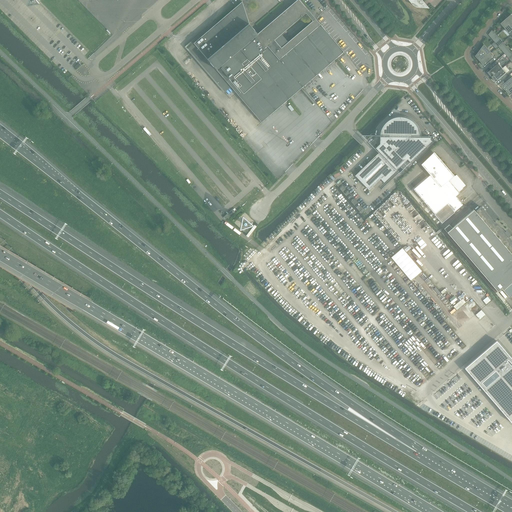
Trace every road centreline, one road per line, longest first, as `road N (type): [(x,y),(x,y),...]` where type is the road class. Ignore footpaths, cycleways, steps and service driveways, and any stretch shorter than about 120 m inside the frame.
road 1 (motorway): [(0,213),(473,511)]
road 2 (motorway): [(416,451),(0,134)]
road 3 (motorway): [(0,251),(436,511)]
road 4 (motorway): [(416,451),(227,341),(0,193)]
road 5 (motorway): [(0,247),(91,339),(394,511)]
road 6 (unclassified): [(389,75),(258,212)]
road 7 (unclassified): [(153,12),(96,60),(96,73),(109,74),(165,26)]
road 8 (secondary): [(405,78),(511,204)]
road 9 (secondary): [(511,185),(414,69)]
road 10 (residential): [(511,107),(467,58),(506,0)]
